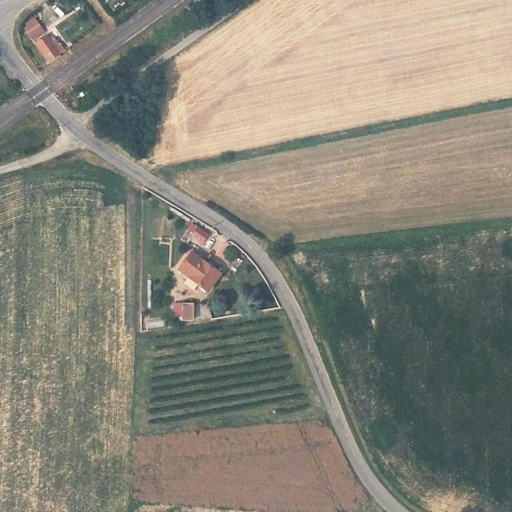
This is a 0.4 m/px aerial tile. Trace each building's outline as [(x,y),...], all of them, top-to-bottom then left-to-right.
[(22,31),(29,39),(38,32),(32,24),(22,31)] [(57,50),(53,44),(51,46),(47,40),(45,41),(43,37),(32,45),(43,60),(57,50)] [(198,227),(192,224),(188,230),(194,233),(198,227)] [(204,243),(209,234),(198,227),(194,233),(193,236),(204,243)] [(204,244),(211,248),(216,240),(210,236),(204,244)] [(192,252),(181,266),(181,268),(191,275),(187,281),(195,287),(199,282),(210,289),(222,272),(192,252)] [(185,316),(184,304),(174,304),(175,316),(185,316)] [(193,320),(192,304),(184,304),(185,316),(185,320),(193,320)] [(148,328),(165,327),(164,319),(148,320),(148,328)]
